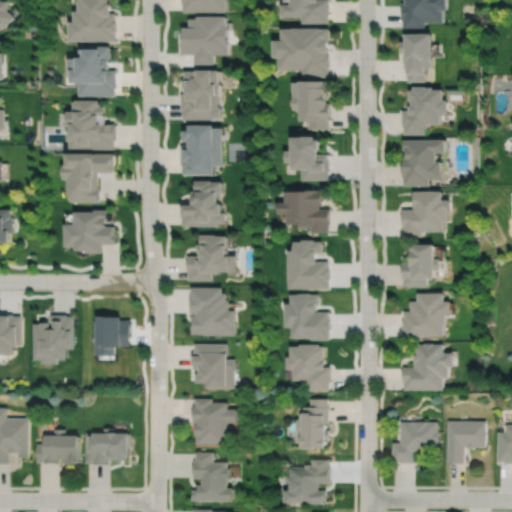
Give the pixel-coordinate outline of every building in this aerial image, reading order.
[(0,0),(7,0),(7,10),(13,17),(3,27),(2,26),(0,28),(0,0)] [(78,0),(78,9),(73,9),(73,20),(68,20),(68,40),(115,40),(115,32),(117,32),(117,20),(115,20),(115,12),(111,12),(111,2),(108,2),(108,0),(78,0)] [(182,0),(183,2),(184,2),(184,11),(228,10),(228,0),(182,0)] [(291,0),(291,3),(282,3),(282,15),(302,15),(302,22),(327,22),(327,14),(328,14),(328,0),(291,0)] [(404,0),(404,2),(401,2),(401,20),(402,20),(402,28),(425,28),(425,22),(442,21),(442,8),(446,8),(446,0),(404,0)] [(184,26),(184,37),(182,37),(182,53),(195,53),(195,63),(215,63),(215,53),(229,53),(229,24),(228,25),(228,14),(198,15),(198,17),(190,18),(190,26),(184,26)] [(274,39),(274,56),(279,56),(279,69),(303,69),(303,76),(327,76),(327,67),(328,67),(328,56),(327,56),(327,40),(328,40),(328,27),(319,27),(319,26),(294,26),(294,27),(282,27),(283,39),(274,39)] [(405,32),(405,40),(401,40),(401,52),(405,52),(405,73),(407,73),(407,81),(425,81),(425,67),(432,67),(431,32),(405,32)] [(82,45),(82,47),(80,47),(80,55),(78,55),(78,57),(68,57),(68,71),(71,71),(71,81),(79,81),(79,95),(115,95),(115,88),(117,88),(117,69),(109,69),(105,69),(105,68),(110,68),(110,59),(111,59),(111,49),(111,45),(82,45)] [(185,70),(185,79),(184,79),(184,88),(187,88),(187,93),(182,93),(182,111),(183,111),(183,119),(214,119),(214,117),(221,117),(221,106),(219,106),(219,92),(220,92),(220,85),(219,85),(219,69),(214,69),(214,68),(199,68),(199,70),(185,70)] [(293,81),(294,109),(302,109),(302,119),(307,119),(307,129),(328,128),(328,120),(329,120),(329,102),(325,102),(325,96),(328,96),(328,88),(325,88),(325,79),(302,80),(302,81),(293,81)] [(409,89),(409,100),(410,100),(410,105),(409,105),(409,110),(402,110),(402,126),(403,126),(403,134),(424,134),(424,128),(427,128),(427,123),(440,123),(440,112),(446,112),(446,99),(442,99),(442,88),(432,88),(432,86),(425,86),(425,85),(413,85),(413,89),(409,89)] [(67,110),(67,125),(71,125),(71,132),(69,132),(69,148),(114,149),(114,140),(116,141),(116,123),(106,123),(106,115),(104,115),(104,105),(102,105),(102,103),(100,103),(100,99),(77,99),(77,101),(74,101),(74,110),(67,110)] [(190,124),(190,130),(185,130),(185,140),(191,140),(191,145),(181,145),(181,164),(183,164),(183,174),(215,174),(215,165),(223,165),(223,127),(216,127),(216,124),(190,124)] [(287,150),(287,162),(294,161),(295,168),(301,168),(301,180),(328,179),(327,172),(329,172),(329,161),(328,161),(327,154),(317,154),(317,149),(319,149),(319,139),(314,139),(313,135),(301,135),(302,136),(294,136),(295,150),(287,150)] [(404,139),(404,150),(405,150),(405,156),(404,156),(404,161),(402,161),(402,177),(404,177),(404,185),(429,185),(429,179),(441,179),(441,161),(436,161),(436,152),(445,152),(445,139),(404,139)] [(67,153),(67,164),(62,164),(62,178),(67,178),(67,187),(68,187),(68,196),(70,196),(70,201),(100,202),(100,188),(99,188),(99,172),(114,172),(114,165),(115,165),(115,153),(67,153)] [(195,180),(195,191),(192,191),(192,198),(194,198),(194,202),(182,202),(182,217),(183,217),(183,225),(217,225),(217,223),(226,223),(226,212),(223,212),(223,203),(219,203),(219,193),(223,193),(223,181),(213,181),(213,180),(195,180)] [(279,202),(279,214),(287,214),(287,224),(297,224),(297,228),(310,228),(310,232),(328,232),(328,224),(330,224),(330,209),(318,209),(318,206),(322,206),(322,201),(324,201),(324,189),(299,190),(299,191),(286,191),(286,202),(279,202)] [(402,210),(402,228),(403,228),(404,236),(421,236),(421,231),(443,231),(443,221),(447,221),(447,211),(450,211),(449,199),(442,200),(442,191),(413,191),(413,209),(402,210)] [(0,242),(8,242),(8,232),(13,232),(13,217),(11,217),(11,209),(0,209),(0,242)] [(64,224),(64,247),(75,247),(75,250),(86,250),(86,253),(103,253),(103,244),(117,244),(117,233),(116,233),(116,226),(107,226),(107,220),(109,220),(109,209),(94,209),(94,211),(74,211),(75,224),(64,224)] [(200,235),(200,244),(198,244),(198,253),(201,253),(201,256),(187,256),(187,272),(189,272),(189,280),(213,280),(213,273),(222,273),(222,271),(237,271),(237,256),(228,256),(228,236),(217,236),(217,235),(200,235)] [(286,251),(287,289),(328,289),(328,280),(329,280),(329,269),(328,269),(328,261),(315,261),(315,253),(322,253),(322,241),(313,241),(313,240),(300,240),(300,241),(292,241),(292,250),(286,251)] [(411,244),(411,249),(409,249),(409,263),(401,263),(401,279),(403,279),(403,286),(427,286),(427,278),(434,278),(434,270),(439,270),(439,258),(434,258),(434,244),(411,244)] [(192,287),(192,295),(191,295),(191,314),(196,314),(196,315),(192,315),(192,334),(204,334),(204,335),(237,335),(237,311),(230,311),(230,300),(228,300),(228,294),(223,294),(223,288),(192,287)] [(289,294),(289,304),(283,304),(283,327),(290,327),(290,338),(310,338),(310,340),(328,340),(328,332),(329,332),(329,320),(328,320),(328,312),(313,312),(313,311),(316,311),(316,305),(319,305),(318,294),(310,294),(310,293),(298,293),(298,294),(289,294)] [(404,312),(404,320),(402,320),(402,339),(422,339),(423,336),(443,336),(443,325),(445,325),(445,316),(450,316),(450,302),(443,302),(443,293),(417,293),(417,301),(410,301),(410,312),(404,312)] [(0,355),(12,355),(12,345),(21,345),(21,316),(13,316),(13,315),(0,315),(0,355)] [(33,324),(33,360),(41,360),(41,363),(57,364),(57,360),(66,360),(66,348),(73,348),(73,316),(67,316),(67,315),(51,315),(51,326),(50,326),(50,323),(41,323),(41,324),(33,324)] [(195,344),(195,352),(193,352),(193,370),(200,370),(200,374),(198,374),(198,384),(208,384),(208,389),(236,389),(236,359),(228,359),(228,344),(195,344)] [(288,346),(288,357),(284,357),(284,370),(291,370),(291,381),(304,381),(304,391),(328,391),(328,383),(330,383),(330,367),(323,367),(322,363),(321,363),(321,357),(323,357),(322,346),(318,346),(318,344),(298,345),(298,346),(288,346)] [(402,367),(403,383),(404,383),(404,391),(443,390),(443,379),(448,379),(448,368),(453,368),(453,354),(445,354),(445,352),(443,352),(443,344),(433,345),(433,344),(425,344),(416,345),(416,355),(414,355),(414,367),(402,367)] [(195,399),(195,407),(194,407),(193,422),(196,422),(196,436),(197,436),(197,445),(229,445),(229,432),(228,432),(228,423),(237,424),(238,410),(228,410),(228,403),(213,403),(213,399),(195,399)] [(310,399),(310,408),(302,408),(302,414),(301,414),(301,415),(298,415),(298,420),(295,420),(295,432),(295,443),(299,443),(299,449),(324,450),(324,440),(330,440),(330,431),(325,430),(325,423),(328,424),(329,407),(327,407),(327,399),(310,399)] [(0,408),(0,465),(10,465),(10,453),(18,454),(18,458),(29,459),(29,419),(7,419),(7,408),(0,408)] [(447,421),(447,464),(464,464),(464,447),(466,447),(466,448),(476,448),(485,448),(485,440),(486,440),(486,433),(485,433),(486,422),(447,421)] [(392,443),(392,462),(400,462),(400,463),(415,463),(415,453),(429,453),(429,451),(436,451),(436,444),(438,444),(438,431),(437,431),(437,422),(400,422),(399,443),(392,443)] [(497,432),(497,463),(504,463),(504,464),(511,464),(511,425),(505,425),(505,432),(497,432)] [(85,434),(85,463),(93,464),(93,465),(110,465),(110,460),(125,460),(125,457),(129,457),(130,435),(117,435),(117,434),(114,434),(114,429),(103,429),(103,434),(85,434)] [(36,444),(36,462),(44,463),(44,464),(59,464),(59,459),(65,459),(65,464),(79,465),(79,436),(65,436),(65,430),(54,430),(54,436),(45,436),(45,444),(36,444)] [(196,453),(196,461),(194,461),(194,478),(203,478),(203,485),(198,485),(198,491),(193,491),(193,501),(234,502),(234,489),(228,489),(228,480),(229,480),(229,469),(228,469),(228,463),(214,463),(214,453),(196,453)] [(287,469),(287,491),(282,491),(281,504),(301,504),(301,505),(322,505),(322,502),(326,502),(326,491),(318,491),(318,484),(330,484),(330,468),(328,468),(328,460),(311,460),(311,466),(304,466),(304,469),(287,469)]
